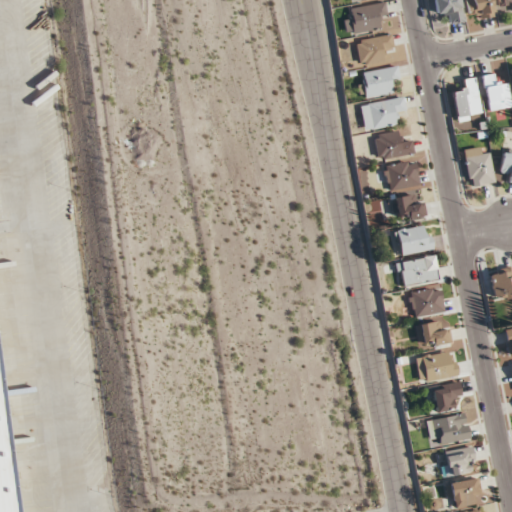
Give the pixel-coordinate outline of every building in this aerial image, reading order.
[(463,20),(458,0),(433,0),(437,15),(448,13),(450,23),(463,20)] [(470,0),(472,18),(492,16),(490,0),(470,0)] [(351,17),(343,18),(345,34),(378,28),(376,18),(386,17),(383,2),(350,7),(351,17)] [(359,64),(384,59),(382,49),(392,47),(389,33),(355,40),(359,64)] [(389,82),(398,80),(395,65),(359,72),(364,97),(391,92),(389,82)] [(496,81),(496,74),(485,74),(485,107),(510,107),(510,81),(496,81)] [(462,79),(464,88),(451,91),(457,120),(481,115),(474,76),(462,79)] [(364,130),(397,124),(395,113),(405,111),(402,96),(359,103),(364,130)] [(399,140),(398,130),(373,134),(378,159),(413,153),(410,138),(399,140)] [(482,154),(481,147),(465,148),(468,186),(493,183),(490,154),(482,154)] [(502,171),(510,171),(510,182),(511,181),(511,149),(502,150),(502,171)] [(387,190),(418,184),(414,160),(383,165),(387,190)] [(394,195),(398,221),(425,217),(421,191),(394,195)] [(432,249),(428,224),(393,230),(396,255),(432,249)] [(438,280),(434,256),(397,260),(400,285),(438,280)] [(511,266),(489,270),(494,299),(511,296),(511,266)] [(444,311),(440,286),(408,292),(412,316),(444,311)] [(439,331),(436,320),(418,323),(423,346),(451,341),(448,329),(439,331)] [(0,511),(0,348),(23,511),(0,511)] [(457,374),(451,350),(420,356),(425,381),(457,374)] [(436,412),(454,408),(452,398),(461,396),(458,381),(431,386),(436,412)] [(467,439),(464,414),(431,418),(435,443),(467,439)] [(444,474),(474,472),(472,447),(442,450),(444,474)] [(481,503),(475,477),(448,483),(453,508),(481,503)]
